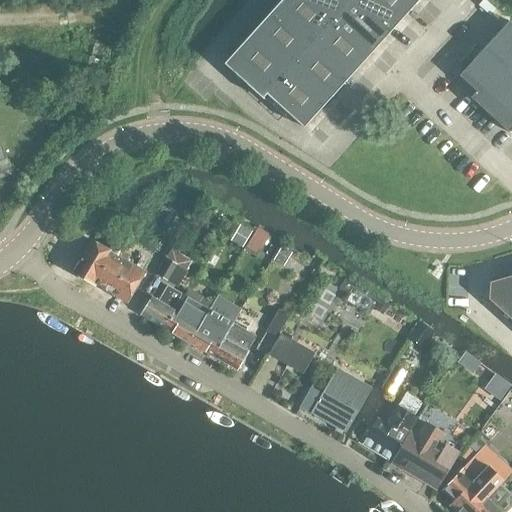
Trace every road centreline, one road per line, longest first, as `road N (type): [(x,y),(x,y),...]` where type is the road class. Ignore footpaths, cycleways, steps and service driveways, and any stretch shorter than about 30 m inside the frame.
road 1 (tertiary): [(511,230),(442,242),(389,231),(227,141),(175,133),(87,164),(18,248)]
road 2 (unclassified): [(411,511),(282,420),(53,286),(18,248)]
road 3 (track): [(153,135),(153,27),(175,0)]
